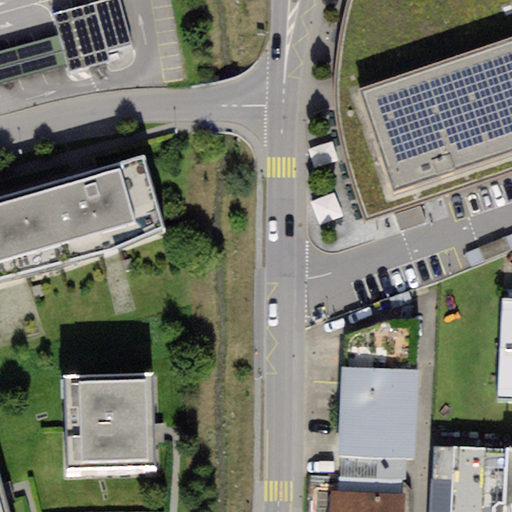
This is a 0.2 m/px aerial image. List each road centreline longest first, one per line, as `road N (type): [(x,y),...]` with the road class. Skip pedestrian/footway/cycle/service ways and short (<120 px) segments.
road 1 (unclassified): [(281,103),(279,511)]
road 2 (unclassified): [(196,103),(118,112),(0,141)]
